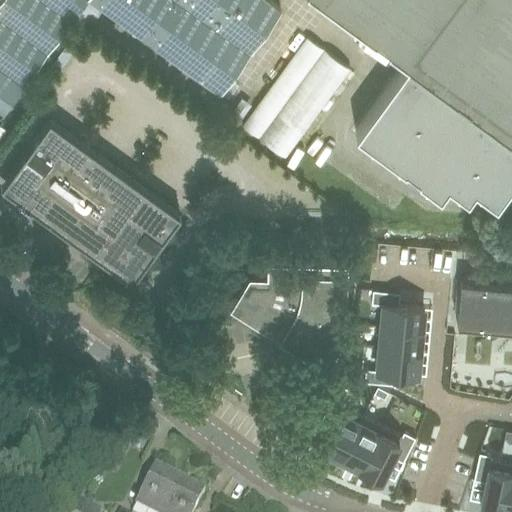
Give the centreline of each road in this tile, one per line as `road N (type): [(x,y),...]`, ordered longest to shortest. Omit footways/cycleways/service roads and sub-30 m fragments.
road 1 (unclassified): [(349,511),(257,467),(0,276)]
road 2 (unknown): [(0,150),(37,101),(89,76),(196,138)]
road 3 (residential): [(441,280),(430,400),(460,406)]
